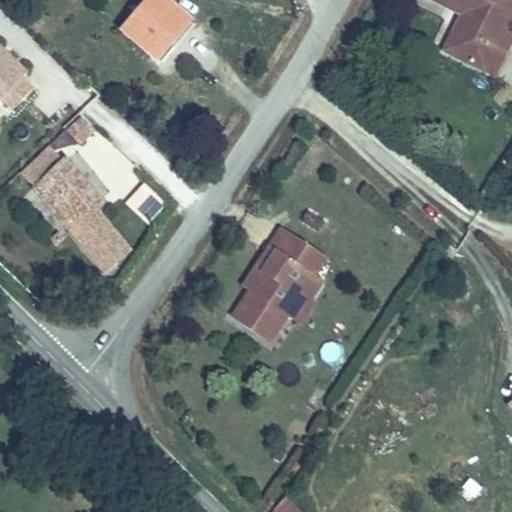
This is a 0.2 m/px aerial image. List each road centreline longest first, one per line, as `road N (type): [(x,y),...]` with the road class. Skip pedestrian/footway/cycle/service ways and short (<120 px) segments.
road 1 (unclassified): [(337,0),(187,241),(79,384)]
road 2 (secondary): [(79,384),(209,511)]
